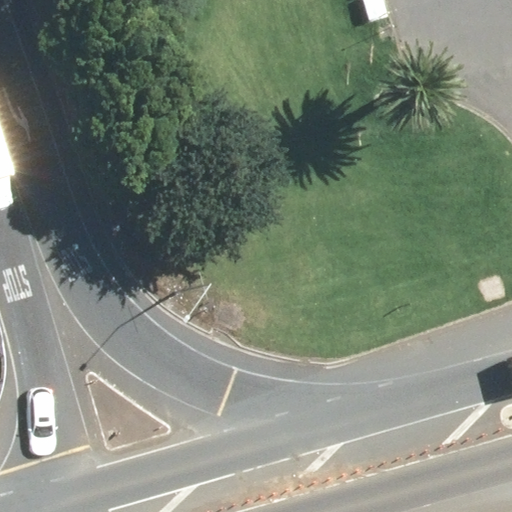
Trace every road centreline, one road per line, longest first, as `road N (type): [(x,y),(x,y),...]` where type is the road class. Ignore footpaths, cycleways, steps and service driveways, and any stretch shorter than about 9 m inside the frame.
road 1 (motorway): [(29,222),(109,315),(241,390),(326,419)]
road 2 (motorway): [(29,222),(45,511)]
road 3 (primary): [(98,511),(122,493),(326,419)]
road 4 (primary): [(326,419),(511,370)]
road 5 (primary): [(511,475),(372,511)]
